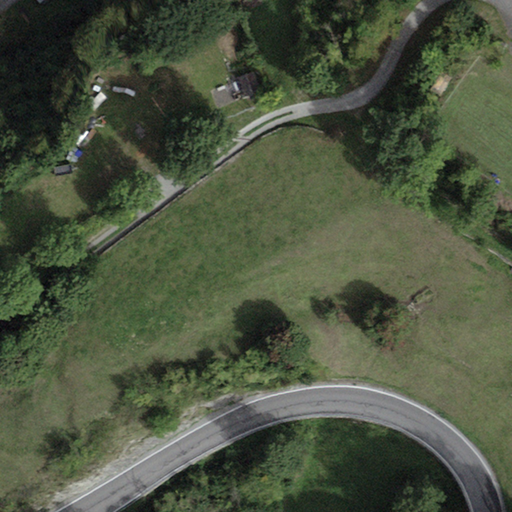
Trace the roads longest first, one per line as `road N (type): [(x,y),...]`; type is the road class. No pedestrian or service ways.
road 1 (unclassified): [(437,0),(369,93),(265,123),(82,255),(0,338)]
road 2 (tertiary): [(487,511),(469,468),(416,421),(374,404),(323,399),(229,426),(84,511)]
road 3 (track): [(333,0),(299,36),(290,65),(298,111)]
